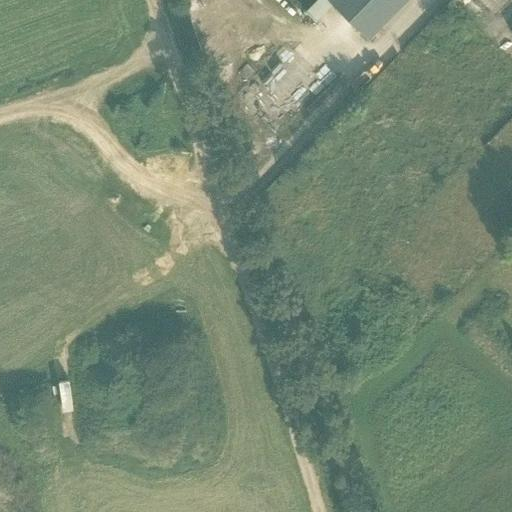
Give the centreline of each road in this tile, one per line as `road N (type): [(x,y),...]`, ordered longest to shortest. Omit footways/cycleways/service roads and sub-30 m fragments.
road 1 (track): [(319,511),(150,0)]
road 2 (track): [(0,103),(163,40)]
